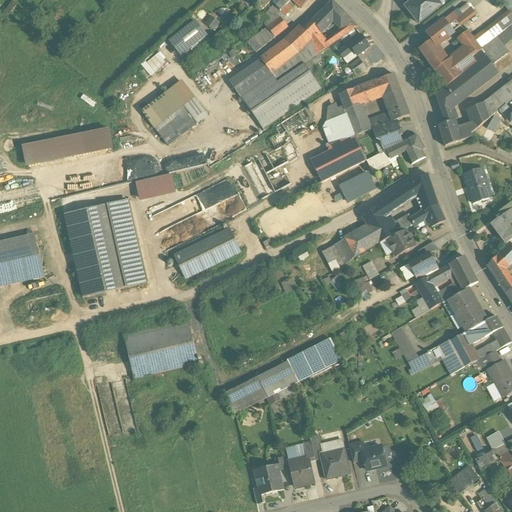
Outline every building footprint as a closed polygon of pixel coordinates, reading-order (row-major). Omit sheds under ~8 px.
[(287,5),(283,0),(276,7),(281,12),(287,5)] [(309,0),(292,0),(292,1),(287,5),(292,10),(297,5),(301,9),(309,0)] [(414,0),(410,4),(405,7),(419,25),(441,7),(435,0),(414,0)] [(287,5),(281,12),(286,16),(292,10),(287,5)] [(327,8),(311,24),(320,34),(327,27),(328,28),(337,18),(327,8)] [(471,9),(455,22),(460,27),(476,15),(471,9)] [(511,10),(473,40),(481,51),(511,26),(511,10)] [(212,16),(205,23),(213,31),(220,23),(212,16)] [(355,17),(340,29),(341,30),(345,36),(363,23),(355,17)] [(280,18),(267,28),(248,43),(256,53),(275,38),(288,28),(280,18)] [(195,22),(170,42),(181,56),(206,36),(195,22)] [(304,31),(300,27),(285,41),(293,49),(297,56),(310,43),(320,34),(311,24),(304,31)] [(511,26),(481,51),(472,58),(477,64),(485,58),(492,66),(507,54),(503,49),(511,41),(511,26)] [(448,27),(432,40),(437,47),(453,34),(448,27)] [(341,30),(327,41),(330,46),(345,36),(341,30)] [(447,62),(443,55),(429,65),(446,88),(477,64),(472,58),(481,51),(473,40),(467,32),(458,40),(464,49),(447,62)] [(310,43),(315,50),(318,55),(330,46),(327,41),(326,40),(320,34),(310,43)] [(361,36),(348,45),(349,45),(338,53),(343,59),(345,57),(347,60),(345,62),(347,64),(369,48),(361,36)] [(437,47),(432,40),(419,50),(429,65),(443,55),(437,47)] [(240,97),(272,75),(297,56),(285,41),(230,83),(240,97)] [(315,50),(307,55),(310,60),(311,60),(318,55),(315,50)] [(143,66),(151,76),(169,62),(161,52),(143,66)] [(318,55),(311,60),(310,60),(308,61),(312,67),(322,61),(318,55)] [(446,88),(436,96),(445,124),(454,121),(450,110),(452,109),(497,74),(492,66),(485,58),(477,64),(446,88)] [(360,60),(350,68),(356,77),(366,69),(360,60)] [(272,75),(240,97),(263,130),(321,90),(304,65),(277,83),(272,75)] [(394,75),(339,96),(345,112),(360,106),(383,97),(383,98),(384,97),(400,91),(394,75)] [(184,106),(194,98),(182,82),(142,113),(154,129),(184,106)] [(511,82),(483,104),(469,110),(474,125),(462,129),(464,137),(459,136),(461,142),(472,139),(471,135),(511,100),(511,82)] [(400,91),(384,97),(391,116),(394,122),(410,116),(400,91)] [(194,98),(184,106),(194,118),(198,123),(207,115),(194,98)] [(184,106),(154,129),(164,142),(194,118),(184,106)] [(360,106),(345,112),(354,137),(370,131),(367,122),(360,106)] [(307,108),(298,114),(305,125),(314,119),(307,108)] [(511,108),(503,116),(510,123),(511,121),(511,108)] [(345,112),(333,116),(342,142),(354,137),(345,112)] [(298,114),(281,124),(286,133),(288,135),(288,136),(305,125),(298,114)] [(382,116),(367,122),(370,131),(373,130),(394,122),(391,116),(383,119),(382,116)] [(445,124),(438,127),(445,148),(461,142),(459,136),(454,121),(445,124)] [(394,122),(373,130),(376,138),(379,139),(381,138),(383,143),(380,143),(384,153),(402,144),(399,136),(401,135),(398,129),(396,129),(394,122)] [(286,133),(281,124),(275,128),(280,137),(286,133)] [(109,132),(23,149),(27,167),(113,149),(109,132)] [(417,136),(402,144),(406,152),(412,164),(411,164),(411,165),(425,158),(422,151),(424,150),(417,136)] [(366,162),(354,137),(342,142),(343,145),(313,161),(324,182),(362,163),(366,162)] [(384,153),(379,155),(383,162),(390,159),(406,152),(402,144),(384,153)] [(281,148),(266,156),(272,168),(280,163),(287,160),(281,148)] [(366,162),(362,163),(368,175),(391,162),(390,159),(383,162),(379,155),(366,162)] [(272,168),(266,156),(244,168),(261,201),(291,185),(280,163),(272,168)] [(483,170),(463,176),(473,205),(493,199),(492,198),(490,199),(486,188),(489,187),(483,170)] [(171,175),(136,184),(140,203),(176,194),(171,175)] [(375,190),(368,175),(341,187),(349,203),(375,190)] [(427,175),(406,188),(413,199),(417,196),(418,198),(420,205),(423,211),(424,213),(438,206),(427,175)] [(225,184),(146,217),(153,233),(238,197),(233,185),(227,188),(225,184)] [(406,188),(362,217),(368,227),(345,240),(355,258),(380,244),(387,240),(395,236),(390,229),(383,218),(413,199),(406,188)] [(129,201),(120,203),(108,206),(127,289),(139,286),(148,283),(129,201)] [(511,203),(498,214),(502,219),(499,220),(491,225),(506,245),(509,243),(511,240),(511,203)] [(108,206),(65,216),(84,298),(127,289),(108,206)] [(157,206),(150,209),(152,215),(160,212),(157,206)] [(438,206),(424,213),(423,211),(410,220),(414,228),(427,220),(429,225),(431,229),(446,222),(438,206)] [(427,220),(414,228),(416,231),(420,229),(429,225),(427,220)] [(398,224),(390,229),(395,236),(402,232),(398,224)] [(229,230),(174,257),(185,279),(240,253),(229,230)] [(395,236),(387,240),(396,256),(414,247),(406,230),(402,232),(395,236)] [(35,235),(0,243),(0,288),(45,278),(35,235)] [(269,240),(263,244),(266,249),(272,245),(269,240)] [(316,240),(307,245),(310,250),(319,245),(316,240)] [(355,258),(345,240),(323,252),(333,272),(345,266),(355,258)] [(510,244),(498,256),(509,268),(505,272),(510,280),(511,280),(511,279),(511,240),(509,243),(510,244)] [(433,243),(418,252),(421,258),(428,254),(429,255),(438,250),(433,243)] [(307,245),(301,248),(303,253),(310,250),(307,245)] [(421,258),(409,265),(412,269),(411,272),(413,276),(416,277),(435,266),(429,255),(428,254),(421,258)] [(498,256),(487,266),(500,287),(510,280),(505,272),(509,268),(498,256)] [(478,284),(464,257),(448,266),(449,267),(453,274),(463,291),(478,284)] [(435,266),(416,277),(419,282),(438,272),(435,266)] [(449,267),(428,279),(432,287),(436,285),(448,278),(453,274),(449,267)] [(463,291),(453,274),(448,278),(453,286),(448,289),(453,298),(463,292),(463,291)] [(330,283),(336,290),(343,284),(336,277),(330,283)] [(285,292),(295,288),(292,279),(282,283),(285,292)] [(428,279),(416,285),(419,291),(420,293),(427,289),(428,292),(434,289),(432,287),(428,279)] [(510,280),(500,287),(506,294),(511,290),(511,281),(511,280),(510,280)] [(358,286),(363,295),(373,291),(369,281),(363,284),(362,284),(358,286)] [(416,285),(405,291),(409,297),(419,291),(416,285)] [(428,292),(427,289),(420,293),(423,298),(430,310),(442,304),(437,295),(434,289),(428,292)] [(440,293),(437,295),(442,304),(453,298),(448,289),(440,293)] [(488,321),(469,289),(463,292),(453,298),(447,302),(465,334),(478,326),(488,321)] [(405,291),(400,293),(405,302),(410,299),(409,297),(405,291)] [(423,298),(416,303),(419,308),(412,312),(417,319),(431,311),(430,310),(423,298)] [(496,318),(478,327),(463,335),(468,344),(483,335),(485,338),(502,328),(496,318)] [(188,321),(124,337),(134,381),(198,365),(188,321)] [(463,335),(451,342),(465,368),(477,361),(474,354),(468,345),(468,344),(463,335)] [(506,335),(477,351),(478,352),(482,359),(484,358),(496,352),(511,343),(506,335)] [(330,340),(287,362),(288,362),(297,384),(341,361),(330,340)] [(451,342),(437,349),(442,356),(441,357),(443,360),(451,376),(465,368),(451,342)] [(437,349),(408,363),(411,370),(414,375),(443,360),(441,357),(442,356),(437,349)] [(478,352),(474,354),(477,361),(478,362),(482,359),(478,352)] [(496,352),(484,358),(490,369),(501,363),(496,352)] [(511,392),(511,374),(504,361),(501,363),(490,369),(487,370),(502,398),(511,392)] [(288,362),(257,377),(268,398),(297,384),(288,362)] [(257,377),(224,394),(234,415),(268,398),(257,377)] [(421,401),(429,413),(439,407),(432,394),(421,401)] [(500,432),(487,438),(493,450),(506,444),(500,432)] [(319,436),(310,438),(312,448),(316,461),(321,460),(320,454),(323,453),(319,436)] [(363,443),(349,446),(353,464),(364,461),(362,452),(365,451),(363,443)] [(472,453),(475,458),(491,451),(488,445),(472,453)] [(456,446),(441,453),(446,462),(461,455),(456,446)] [(365,451),(362,452),(364,461),(366,471),(386,467),(383,456),(385,453),(384,450),(382,449),(381,447),(365,451)] [(312,448),(305,450),(306,457),(307,457),(308,462),(310,462),(310,463),(316,461),(312,448)] [(323,453),(320,454),(321,460),(326,481),(350,475),(344,449),(323,453)] [(511,459),(511,458),(508,452),(502,455),(501,462),(511,474),(511,501),(509,504),(511,508),(511,459)] [(482,469),(497,462),(493,453),(477,461),(482,469)] [(306,457),(289,461),(294,484),(303,482),(304,486),(315,483),(310,463),(310,462),(308,462),(307,457),(306,457)] [(282,459),(276,461),(277,466),(278,466),(279,471),(285,469),(282,459)] [(470,465),(450,481),(461,494),(481,478),(470,465)] [(277,466),(260,470),(262,478),(257,479),(257,481),(255,482),(257,489),(259,488),(260,491),(262,496),(284,491),(279,471),(278,466),(277,466)] [(260,491),(254,493),(257,506),(263,504),(262,496),(260,491)] [(502,511),(490,494),(478,502),(484,511),(502,511)]
